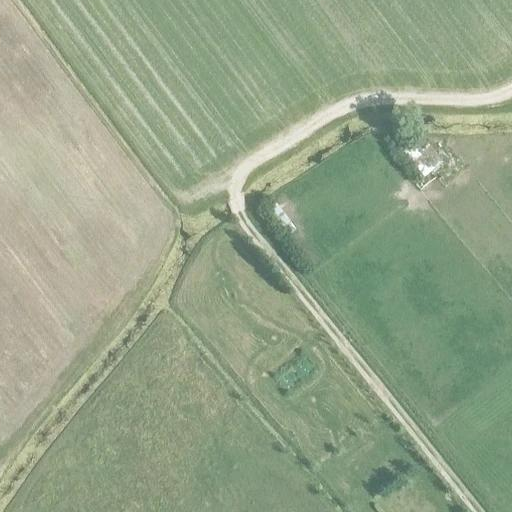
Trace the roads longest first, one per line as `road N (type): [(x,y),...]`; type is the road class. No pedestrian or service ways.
road 1 (track): [(478,511),(246,226),(233,195),(237,178)]
road 2 (track): [(187,198),(237,178),(346,107),(511,92)]
road 3 (track): [(323,121),(233,0)]
